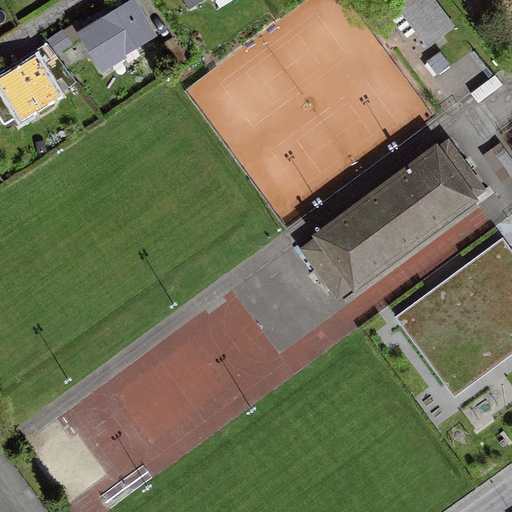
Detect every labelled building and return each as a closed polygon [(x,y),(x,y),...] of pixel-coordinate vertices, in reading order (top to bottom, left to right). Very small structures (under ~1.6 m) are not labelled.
[(181,0),(188,10),(205,0),(181,0)] [(427,0),(413,0),(400,10),(426,45),(449,28),(427,0)] [(97,17),(82,25),(102,63),(151,39),(134,7),(101,24),(97,17)] [(174,39),(163,45),(174,66),(185,60),(174,39)] [(6,71),(0,74),(0,117),(5,127),(57,98),(36,62),(9,77),(6,71)] [(449,141),(300,249),(337,300),(486,192),(449,141)] [(511,335),(511,250),(508,245),(401,325),(445,384),(511,335)]
